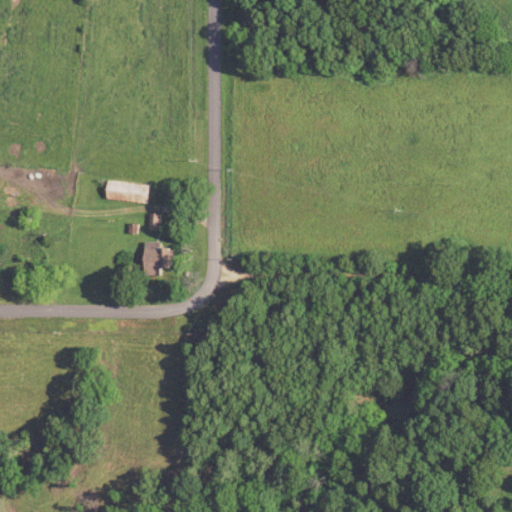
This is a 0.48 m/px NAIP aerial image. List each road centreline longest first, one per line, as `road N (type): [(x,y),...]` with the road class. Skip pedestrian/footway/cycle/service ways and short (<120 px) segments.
road 1 (residential): [(0,312),(183,306),(205,272),(215,0)]
road 2 (residential): [(199,282),(511,277)]
road 3 (residential): [(0,185),(50,214),(206,216)]
